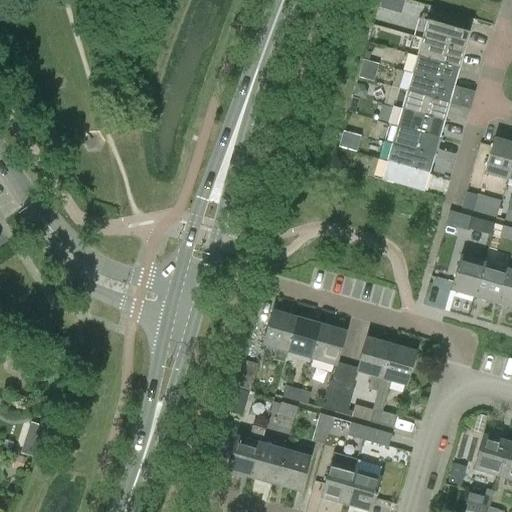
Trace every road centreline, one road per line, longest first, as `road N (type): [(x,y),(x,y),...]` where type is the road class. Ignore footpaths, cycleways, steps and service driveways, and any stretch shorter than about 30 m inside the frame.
road 1 (residential): [(452,380),(460,350),(449,334),(276,287)]
road 2 (residential): [(30,202),(48,246),(79,285),(166,318)]
road 3 (tertiary): [(239,123),(203,192),(175,288)]
road 4 (tertiary): [(199,295),(239,123)]
road 5 (residential): [(175,288),(93,261),(30,202)]
road 6 (tertiary): [(166,318),(143,457)]
road 7 (tertiary): [(143,457),(190,325)]
road 8 (residential): [(415,511),(452,380)]
road 9 (tertiary): [(239,123),(284,0)]
